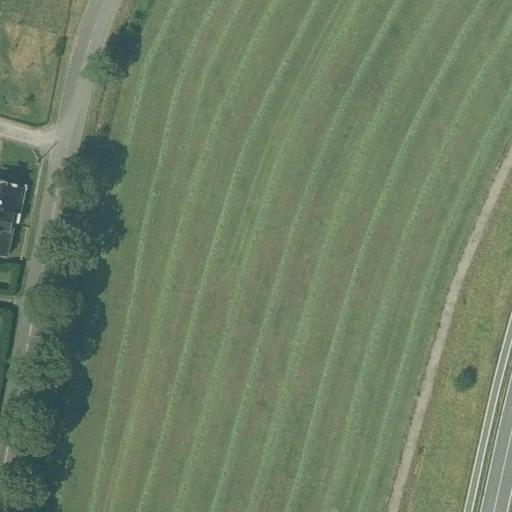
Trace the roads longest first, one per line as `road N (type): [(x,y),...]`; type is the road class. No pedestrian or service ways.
road 1 (unclassified): [(66,145),(0,481)]
road 2 (unclassified): [(106,0),(66,145)]
